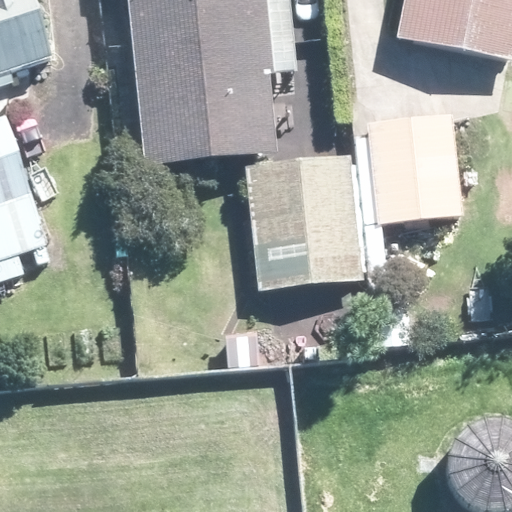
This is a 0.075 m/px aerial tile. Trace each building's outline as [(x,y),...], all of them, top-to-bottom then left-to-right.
[(0,0),(0,85),(57,68),(35,0),(0,0)] [(240,165),(282,161),(274,82),(300,80),(292,0),(133,0),(137,38),(150,173),(201,168),(240,165)] [(510,69),(511,69),(511,0),(411,0),(404,38),(401,48),(510,69)] [(43,108),(39,160),(74,159),(75,186),(103,185),(102,91),(73,92),(73,108),(43,108)] [(0,128),(0,278),(3,287),(36,277),(30,256),(58,247),(19,122),(0,128)] [(375,130),(384,228),(465,221),(456,122),(375,130)] [(253,175),(264,299),(367,290),(357,167),(253,175)] [(511,511),(511,423),(500,421),(484,424),(469,432),(458,445),(453,461),(453,478),(458,493),(469,506),(478,511),(511,511)]
